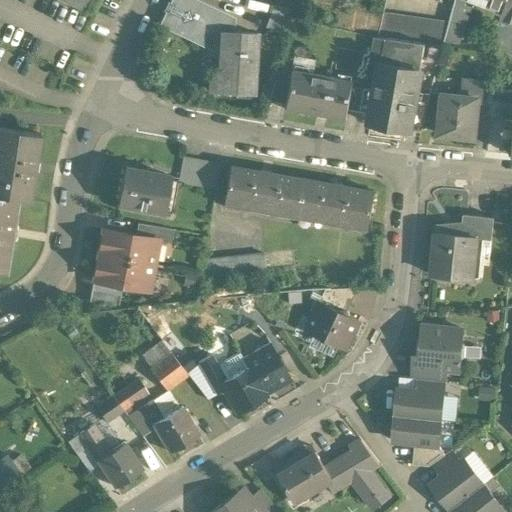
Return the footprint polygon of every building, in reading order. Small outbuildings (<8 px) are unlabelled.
[(64,0),(63,3),(73,8),(77,0),(64,0)] [(91,0),(77,0),(73,8),(85,14),(91,0)] [(232,20),(189,0),(175,0),(163,25),(201,43),(208,30),(221,37),(222,32),(230,32),(232,20)] [(277,0),(275,5),(298,11),(302,0),(277,0)] [(471,0),(453,0),(447,24),(441,47),(456,48),(471,0)] [(505,0),(473,0),(502,10),(505,0)] [(511,0),(505,0),(502,10),(500,17),(511,21),(511,0)] [(298,11),(275,5),(267,27),(290,35),(298,11)] [(447,24),(382,15),(376,37),(441,47),(447,24)] [(230,32),(222,32),(221,37),(208,30),(201,43),(221,53),(220,73),(212,73),(211,92),(252,94),(255,33),(230,32)] [(441,47),(376,37),(376,38),(373,37),(368,61),(381,64),(381,63),(419,71),(419,72),(426,73),(425,75),(429,76),(430,74),(434,74),(441,47)] [(419,71),(381,63),(381,64),(375,91),(371,115),(369,124),(408,132),(409,131),(413,108),(419,72),(419,71)] [(351,81),(290,70),(288,82),(283,105),(283,108),(343,119),(345,110),(349,88),(351,81)] [(288,82),(274,79),(266,101),(283,105),(288,82)] [(477,81),(476,87),(461,85),(460,97),(477,99),(477,104),(489,106),(490,93),(490,83),(477,81)] [(362,91),(349,88),(345,110),(358,113),(358,112),(362,91)] [(375,91),(363,88),(362,91),(358,112),(371,115),(375,91)] [(489,118),(511,120),(511,92),(490,93),(489,106),(489,118)] [(460,97),(442,95),(437,134),(473,138),(477,104),(477,99),(460,97)] [(425,110),(413,108),(409,131),(419,133),(425,110)] [(41,136),(0,128),(0,198),(18,201),(29,203),(41,136)] [(218,165),(182,160),(178,183),(215,189),(218,165)] [(374,194),(230,169),(223,205),(225,205),(225,204),(242,207),(242,208),(277,214),(277,213),(314,219),(314,221),(349,227),(349,226),(366,228),(366,230),(368,230),(374,194)] [(170,179),(124,170),(117,206),(164,214),(170,179)] [(0,198),(0,272),(6,274),(18,201),(0,198)] [(463,215),(462,225),(451,227),(436,225),(431,275),(472,279),(477,239),(491,240),(494,219),(463,215)] [(173,231),(138,225),(136,237),(157,241),(157,243),(170,245),(173,231)] [(136,237),(102,231),(98,256),(153,266),(157,243),(157,241),(136,237)] [(264,255),(203,261),(199,283),(266,276),(264,255)] [(153,266),(98,256),(93,282),(148,292),(153,266)] [(355,288),(323,290),(318,302),(337,310),(339,309),(342,308),(345,310),(355,288)] [(120,295),(92,290),(89,304),(118,309),(120,295)] [(337,310),(318,302),(306,329),(314,332),(339,343),(345,346),(357,319),(348,315),(348,313),(345,310),(342,308),(339,309),(337,310)] [(462,329),(422,325),(421,340),(425,344),(424,353),(420,356),(414,355),(413,366),(445,369),(459,370),(460,360),(464,356),(465,345),(461,341),(462,329)] [(339,343),(314,332),(309,345),(333,356),(339,343)] [(268,345),(243,360),(247,368),(249,368),(264,395),(289,381),(268,345)] [(110,395),(111,396),(122,410),(126,415),(146,399),(144,396),(160,383),(168,394),(189,378),(185,373),(177,363),(167,350),(110,395)] [(186,356),(177,363),(185,373),(194,366),(186,356)] [(225,381),(211,357),(199,364),(216,394),(222,390),(219,385),(225,381)] [(445,369),(413,366),(412,378),(419,379),(444,381),(445,369)] [(225,381),(219,385),(222,390),(235,413),(265,396),(264,395),(249,368),(247,368),(225,381)] [(444,381),(419,379),(418,391),(443,393),(444,381)] [(418,391),(397,389),(395,415),(440,419),(443,393),(418,391)] [(122,410),(111,396),(97,406),(108,421),(122,410)] [(157,400),(144,407),(152,421),(165,413),(157,400)] [(165,413),(152,421),(157,431),(169,451),(198,434),(181,405),(165,413)] [(144,438),(157,431),(152,421),(144,407),(127,417),(144,438)] [(440,419),(395,415),(393,441),(414,443),(438,445),(440,419)] [(109,450),(91,423),(78,432),(83,440),(94,456),(96,459),(109,450)] [(346,445),(352,452),(368,473),(379,464),(357,437),(346,445)] [(94,456),(83,440),(72,447),(90,472),(99,465),(96,459),(94,456)] [(109,450),(96,459),(99,465),(113,486),(141,468),(123,441),(109,450)] [(438,445),(414,443),(412,464),(428,466),(432,464),(445,455),(438,445)] [(311,446),(275,467),(295,502),(324,484),(331,480),(324,468),(311,446)] [(445,455),(432,464),(441,476),(460,461),(451,450),(445,455)] [(352,452),(324,468),(331,480),(324,484),(330,492),(346,479),(367,507),(384,494),(368,473),(352,452)] [(4,457),(0,460),(0,494),(30,471),(18,456),(9,463),(4,457)] [(441,476),(431,484),(450,509),(483,484),(464,459),(460,461),(441,476)] [(483,484),(450,509),(452,511),(498,511),(503,509),(483,484)] [(262,511),(244,487),(224,502),(231,511),(262,511)] [(231,511),(224,502),(211,511),(231,511)] [(280,511),(274,503),(262,511),(280,511)]
